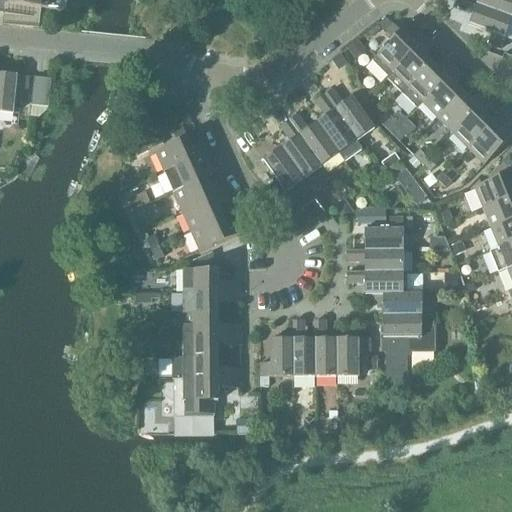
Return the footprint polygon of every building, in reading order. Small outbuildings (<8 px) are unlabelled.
[(55,0),(5,0),(5,5),(55,10),(55,0)] [(511,0),(478,0),(477,6),(511,19),(511,0)] [(511,19),(477,6),(469,27),(492,36),(488,45),(501,50),(511,19)] [(376,57),(392,74),(425,41),(418,34),(410,42),(393,25),(386,19),(380,26),(386,32),(385,33),(393,41),(376,57)] [(387,79),(402,95),(432,64),(424,56),(432,48),(425,41),(392,74),(387,79)] [(363,50),(358,43),(349,50),(355,57),(363,50)] [(347,65),(340,56),(334,60),(341,69),(347,65)] [(417,110),(423,104),(455,72),(448,65),(440,73),(432,64),(402,95),(417,110)] [(423,104),(438,119),(463,95),(454,87),(462,79),(455,72),(423,104)] [(29,78),(0,74),(0,113),(15,115),(17,90),(27,91),(29,78)] [(32,106),(48,108),(51,80),(35,78),(32,106)] [(333,90),(324,96),(357,142),(375,129),(361,109),(369,103),(361,92),(343,105),(333,90)] [(438,119),(453,135),(486,103),(479,96),(471,103),(463,95),(438,119)] [(326,117),(317,124),(339,155),(357,142),(324,96),(315,103),(326,117)] [(453,135),(469,150),(493,126),(485,117),(493,110),(486,103),(453,135)] [(298,115),(289,122),(322,167),(339,155),(317,124),(308,130),(298,115)] [(383,127),(391,135),(398,129),(390,120),(383,127)] [(291,143),(282,149),(304,180),(322,167),(289,122),(280,128),(291,143)] [(493,126),(469,150),(485,166),(511,138),(511,129),(509,126),(501,134),(493,126)] [(156,153),(165,174),(207,155),(202,146),(193,151),(183,129),(173,133),(178,143),(156,153)] [(398,129),(391,135),(400,143),(406,137),(398,129)] [(406,150),(422,166),(428,159),(412,144),(406,150)] [(304,180),(282,149),(263,162),(278,182),(269,188),(277,199),(304,180)] [(165,174),(174,193),(205,179),(201,169),(211,164),(207,155),(165,174)] [(428,159),(422,166),(429,173),(435,166),(428,159)] [(407,169),(398,178),(421,203),(431,195),(407,169)] [(437,180),(445,189),(452,183),(444,174),(437,180)] [(475,188),(483,209),(511,197),(511,186),(511,187),(507,175),(475,188)] [(174,193),(183,213),(224,195),(220,186),(210,190),(205,179),(174,193)] [(383,196),(391,209),(403,201),(395,188),(383,196)] [(135,211),(143,207),(151,203),(146,193),(130,200),(135,211)] [(183,213),(191,233),(223,219),(218,208),(228,204),(224,195),(183,213)] [(511,197),(483,209),(491,229),(511,220),(511,197)] [(143,207),(135,211),(139,221),(147,218),(143,207)] [(367,212),(367,225),(386,225),(385,212),(367,212)] [(223,219),(191,233),(201,254),(242,235),(237,225),(228,229),(223,219)] [(365,230),(365,252),(404,252),(404,219),(390,219),(390,230),(365,230)] [(511,220),(491,229),(499,249),(511,244),(511,220)] [(147,240),(152,250),(160,247),(155,236),(147,240)] [(497,274),(507,269),(511,267),(511,244),(499,249),(489,254),(497,274)] [(160,247),(152,250),(157,261),(165,257),(160,247)] [(365,263),(365,274),(404,274),(404,252),(365,252),(347,252),(347,263),(365,263)] [(183,271),(183,294),(240,293),(240,283),(218,284),(218,271),(183,271)] [(365,285),(365,296),(404,296),(404,294),(404,274),(365,274),(347,274),(347,285),(365,285)] [(183,294),(183,315),(218,315),(218,303),(240,303),(240,293),(183,294)] [(383,306),(383,317),(422,317),(422,294),(404,294),(404,296),(365,296),(365,306),(383,306)] [(183,315),(184,337),(240,337),(240,327),(218,327),(218,315),(183,315)] [(422,317),(383,317),(384,352),(388,352),(388,388),(406,388),(406,356),(412,356),(412,352),(434,352),(434,317),(422,317)] [(294,322),(294,340),(294,378),(315,378),(315,340),(304,340),(304,322),(294,322)] [(315,322),(315,340),(315,378),(337,378),(337,340),(326,340),(326,322),(315,322)] [(184,337),(184,358),(218,358),(218,347),(240,347),(240,337),(184,337)] [(294,378),(294,340),(271,340),(271,365),(261,365),(261,378),(294,378)] [(370,340),(337,340),(337,378),(360,378),(360,353),(370,353),(370,340)] [(184,358),(184,380),(241,380),(241,370),(218,370),(218,358),(184,358)] [(241,380),(184,380),(184,403),(218,403),(218,390),(241,390),(241,380)]
